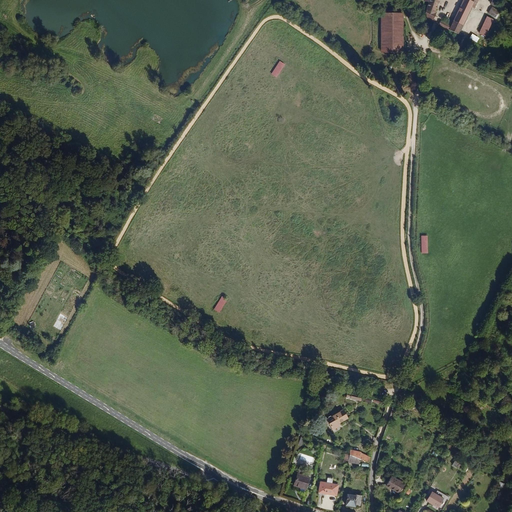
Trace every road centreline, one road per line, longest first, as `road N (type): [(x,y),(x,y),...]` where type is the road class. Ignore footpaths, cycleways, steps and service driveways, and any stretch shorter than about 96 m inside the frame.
road 1 (track): [(425,45),(409,213),(422,325),(394,391)]
road 2 (tertiary): [(0,345),(215,474)]
road 3 (unclassified): [(215,474),(189,478),(0,405)]
road 4 (residential): [(394,391),(373,461),(372,511)]
